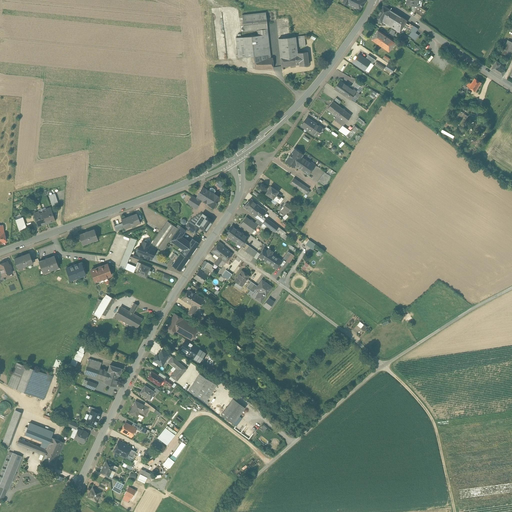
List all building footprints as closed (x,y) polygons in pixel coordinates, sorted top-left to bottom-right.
[(365,0),(343,0),(343,1),(360,11),(365,0)] [(407,22),(383,7),(375,20),(381,24),(382,22),(388,26),(390,28),(399,33),(403,28),(406,30),(407,29),(408,27),(405,25),(405,24),(407,22)] [(426,11),(421,7),(417,13),(422,16),(426,11)] [(265,13),(242,15),(244,31),(258,30),(267,29),(265,13)] [(410,31),(409,32),(411,33),(409,37),(415,41),(418,37),(414,34),(417,30),(413,27),(410,31)] [(387,36),(378,30),(371,40),(380,46),(387,36)] [(268,34),(259,35),(260,45),(269,44),(268,34)] [(258,35),(244,37),(246,57),(254,56),(261,55),(260,45),(259,35),(258,35)] [(396,42),(387,36),(380,46),(389,52),(396,42)] [(244,37),(236,38),(238,58),(246,57),(244,37)] [(295,37),(278,39),(282,67),(296,65),(295,53),(297,53),(295,37)] [(511,54),(511,42),(508,40),(502,54),(511,58),(511,54)] [(269,44),(260,45),(261,55),(263,55),(270,54),(269,44)] [(297,53),(295,53),(296,65),(299,65),(299,66),(308,65),(307,52),(297,53)] [(366,58),(359,53),(353,63),(364,71),(370,62),(371,61),(366,58)] [(266,58),(266,56),(263,56),(263,55),(261,55),(254,56),(255,69),(273,68),(272,58),(271,58),(266,58)] [(368,55),(366,58),(371,61),(370,62),(373,64),(376,60),(368,55)] [(497,61),(492,68),(503,76),(505,71),(499,66),(500,64),(497,61)] [(377,62),(375,65),(383,70),(385,68),(385,67),(377,62)] [(388,64),(385,67),(385,68),(393,73),(395,69),(388,64)] [(481,82),(475,78),(471,83),(469,82),(467,86),(476,91),(481,82)] [(351,89),(340,81),(334,89),(351,100),(356,92),(351,89)] [(356,81),(351,89),(356,92),(361,84),(356,81)] [(360,95),(356,92),(351,100),(355,102),(360,95)] [(346,112),(333,102),(327,109),(337,117),(340,119),(346,112)] [(464,114),(460,111),(453,121),(457,124),(461,126),(468,116),(464,114)] [(346,112),(340,119),(337,117),(334,119),(342,125),(350,115),(346,112)] [(322,127),(307,117),(301,126),(316,136),(322,127)] [(348,130),(342,126),(339,130),(345,135),(348,130)] [(477,141),(471,136),(468,141),(474,145),(477,141)] [(294,148),(285,161),(294,167),(295,166),(296,167),(300,161),(299,160),(302,156),(303,154),(294,148)] [(315,165),(302,156),(299,160),(300,161),(296,167),(308,175),(315,165)] [(326,173),(333,177),(336,172),(329,168),(326,173)] [(324,172),(318,181),(325,186),(332,177),(324,172)] [(309,189),(294,178),(290,184),(305,194),(309,189)] [(271,186),(266,194),(273,199),(277,193),(278,191),(271,186)] [(208,191),(203,187),(197,196),(197,197),(196,199),(199,200),(200,198),(208,203),(208,204),(214,207),(220,197),(214,194),(213,194),(215,191),(214,190),(215,189),(212,188),(211,188),(210,188),(208,191)] [(55,193),(49,195),(53,207),(59,205),(55,193)] [(277,193),(273,199),(277,202),(281,196),(277,193)] [(196,199),(192,196),(187,203),(196,208),(200,201),(199,200),(196,199)] [(261,208),(251,199),(244,207),(255,216),(257,214),(260,217),(261,216),(262,217),(266,212),(266,210),(262,208),(261,208)] [(292,207),(286,203),(283,208),(288,212),(292,207)] [(51,208),(46,209),(46,210),(43,211),(46,223),(55,220),(51,208)] [(39,212),(34,213),(38,226),(46,223),(43,211),(39,213),(39,212)] [(137,213),(121,219),(122,223),(124,228),(140,222),(137,213)] [(206,216),(202,214),(196,223),(199,226),(199,227),(200,228),(206,232),(213,221),(206,216)] [(257,214),(255,216),(263,223),(265,219),(262,217),(261,216),(260,217),(257,214)] [(22,217),(16,219),(19,230),(26,227),(22,217)] [(257,225),(246,217),(240,225),(252,233),(257,225)] [(278,227),(266,218),(265,219),(263,223),(274,232),(278,227)] [(176,227),(167,222),(152,243),(162,250),(164,250),(166,247),(170,246),(178,251),(179,255),(181,253),(182,253),(184,250),(175,244),(181,236),(186,230),(178,224),(176,227)] [(194,226),(188,222),(185,227),(191,231),(194,226)] [(122,223),(114,226),(116,231),(124,228),(122,223)] [(199,226),(196,223),(195,224),(196,224),(194,226),(191,231),(196,234),(200,228),(199,227),(199,226)] [(248,237),(232,226),(225,235),(241,246),(244,242),(248,237)] [(278,227),(274,232),(282,238),(286,233),(278,227)] [(94,229),(79,235),(79,236),(81,241),(82,244),(97,239),(94,229)] [(79,236),(71,239),(73,244),(81,241),(79,236)] [(181,236),(175,244),(184,250),(182,253),(188,257),(198,243),(192,239),(190,242),(181,236)] [(131,238),(119,266),(124,268),(125,268),(137,239),(131,238)] [(309,239),(305,244),(313,249),(316,244),(309,239)] [(144,241),(143,241),(142,244),(140,243),(138,248),(137,248),(136,251),(136,252),(137,252),(137,253),(143,256),(146,257),(149,258),(151,259),(153,254),(154,254),(155,254),(156,251),(155,250),(155,249),(148,246),(149,243),(148,243),(148,242),(148,240),(145,240),(144,240),(144,241)] [(224,245),(219,241),(211,252),(219,257),(215,263),(218,265),(222,260),(226,263),(233,254),(223,246),(224,245)] [(257,252),(244,242),(241,246),(240,247),(254,257),(257,252)] [(267,251),(263,249),(258,256),(266,261),(271,253),(271,254),(273,251),(269,249),(267,251)] [(288,251),(283,258),(286,260),(291,253),(288,251)] [(29,253),(14,259),(18,268),(32,263),(33,262),(32,260),(29,253)] [(179,255),(172,265),(180,270),(188,258),(188,257),(182,253),(181,253),(179,255)] [(271,254),(271,253),(266,261),(277,268),(282,261),(271,254)] [(39,261),(40,264),(43,273),(58,267),(54,256),(39,261)] [(7,261),(0,263),(0,268),(1,272),(3,276),(12,273),(10,269),(11,268),(10,265),(8,264),(7,261)] [(81,262),(66,268),(70,280),(86,274),(81,262)] [(150,267),(138,262),(136,267),(135,269),(137,270),(136,273),(146,277),(147,273),(149,274),(151,271),(149,270),(150,267)] [(213,266),(207,262),(204,267),(212,272),(214,269),(211,268),(213,266)] [(136,267),(127,263),(125,269),(133,272),(135,269),(136,267)] [(107,264),(100,267),(100,266),(97,267),(97,268),(90,270),(94,281),(111,275),(107,264)] [(206,269),(202,267),(200,270),(199,269),(194,277),(202,283),(207,275),(203,272),(206,269)] [(232,274),(226,270),(222,275),(228,280),(232,274)] [(242,270),(234,281),(236,282),(234,285),(240,289),(250,276),(242,270)] [(272,287),(262,280),(257,286),(255,289),(256,289),(260,292),(256,298),(261,302),(265,296),(272,287)] [(203,299),(188,290),(182,299),(197,308),(203,299)] [(102,314),(99,312),(108,295),(106,294),(101,300),(98,299),(92,313),(100,318),(102,314)] [(108,295),(99,312),(102,314),(105,315),(115,299),(108,295)] [(269,298),(263,305),(268,309),(274,302),(269,298)] [(129,312),(121,307),(114,318),(121,322),(122,320),(129,324),(134,314),(133,314),(138,305),(134,303),(129,312)] [(197,309),(192,306),(187,314),(192,317),(195,312),(197,309)] [(141,319),(134,314),(129,324),(136,328),(141,319)] [(175,314),(168,327),(175,331),(175,330),(181,319),(182,318),(175,314)] [(197,329),(181,319),(175,330),(191,339),(197,329)] [(171,337),(175,332),(169,328),(166,333),(171,337)] [(186,340),(180,349),(187,354),(193,344),(186,340)] [(206,353),(193,344),(187,354),(200,362),(206,353)] [(162,350),(157,357),(156,356),(153,361),(162,366),(169,355),(162,350)] [(186,368),(172,357),(169,362),(177,368),(174,372),(180,376),(186,368)] [(95,366),(87,364),(84,373),(105,380),(108,371),(108,370),(100,368),(101,362),(96,361),(95,366)] [(16,362),(7,386),(17,389),(26,366),(16,362)] [(121,368),(110,365),(108,370),(108,371),(119,375),(121,371),(122,371),(122,369),(121,369),(121,368)] [(40,371),(26,366),(17,389),(31,394),(40,371)] [(50,375),(40,371),(31,394),(41,398),(50,375)] [(119,375),(108,371),(105,380),(104,382),(116,386),(119,375)] [(163,379),(152,371),(147,378),(159,386),(163,379)] [(217,385),(199,374),(188,390),(206,402),(217,385)] [(173,382),(166,378),(163,381),(171,386),(173,382)] [(96,384),(88,381),(86,386),(94,389),(96,384)] [(153,391),(145,385),(140,393),(150,399),(155,392),(153,391)] [(233,398),(221,414),(233,423),(245,407),(233,398)] [(11,411),(11,408),(11,405),(9,403),(7,402),(4,401),(2,402),(0,403),(0,413),(2,415),(4,415),(7,415),(9,413),(11,411)] [(144,405),(135,401),(130,413),(137,416),(137,415),(142,418),(144,414),(145,414),(147,409),(148,407),(144,405)] [(155,409),(145,402),(144,405),(148,407),(147,409),(154,412),(155,409)] [(15,410),(12,419),(18,421),(22,412),(15,410)] [(91,412),(89,415),(90,415),(89,417),(88,418),(89,420),(89,422),(91,423),(92,423),(93,423),(93,424),(96,425),(100,414),(97,413),(91,410),(91,412)] [(12,419),(7,432),(13,435),(18,421),(12,419)] [(142,427),(133,422),(131,426),(135,428),(140,431),(142,427)] [(45,449),(19,439),(17,444),(29,449),(29,448),(40,452),(40,453),(44,455),(46,451),(57,456),(63,442),(51,437),(53,433),(29,423),(25,435),(49,444),(47,449),(45,448),(45,449)] [(131,426),(125,423),(121,431),(131,436),(135,428),(131,426)] [(165,427),(157,437),(167,445),(175,434),(165,427)] [(88,433),(78,429),(74,438),(78,440),(79,442),(81,443),(83,442),(84,443),(88,433)] [(13,435),(7,432),(5,438),(11,441),(13,435)] [(11,441),(5,438),(2,444),(9,447),(11,441)] [(165,443),(157,439),(154,444),(152,447),(160,451),(163,446),(165,443)] [(118,440),(112,451),(126,458),(128,455),(133,457),(136,451),(131,449),(132,447),(118,440)] [(174,461),(186,444),(181,440),(169,458),(174,461)] [(57,456),(46,451),(44,455),(41,462),(53,467),(57,456)] [(13,453),(0,485),(8,489),(21,456),(13,453)] [(167,457),(163,464),(168,468),(173,461),(167,457)] [(106,461),(100,472),(109,476),(114,465),(106,461)] [(140,474),(137,479),(144,483),(147,477),(149,479),(152,474),(141,469),(138,473),(140,474)] [(124,484),(117,480),(114,486),(121,489),(124,484)] [(136,491),(128,487),(125,494),(132,498),(136,491)] [(101,492),(93,488),(88,497),(96,501),(101,492)]
